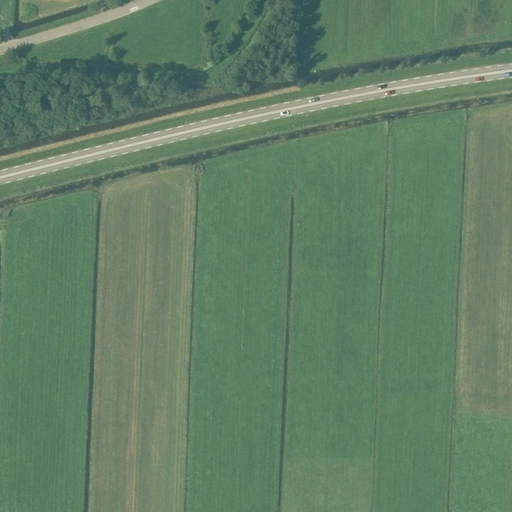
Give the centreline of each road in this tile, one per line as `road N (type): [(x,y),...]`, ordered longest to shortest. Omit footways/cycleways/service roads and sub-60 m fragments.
road 1 (primary): [(511,71),(284,109),(0,177)]
road 2 (unclassified): [(0,52),(155,0)]
